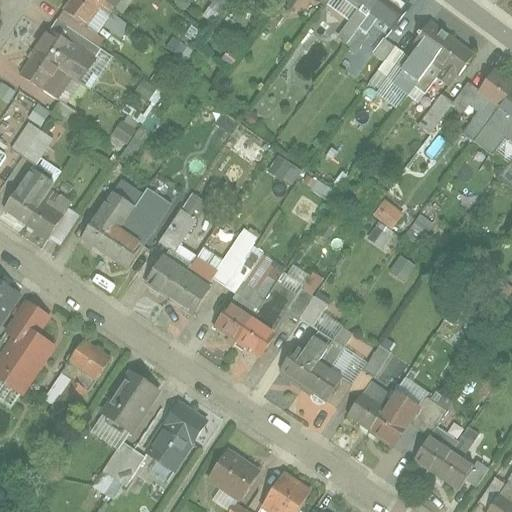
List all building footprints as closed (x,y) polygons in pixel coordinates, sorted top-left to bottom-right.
[(107,0),(64,0),(89,21),(107,0)] [(206,0),(212,6),(205,13),(213,20),(232,0),(206,0)] [(351,0),(390,30),(409,5),(402,0),(351,0)] [(481,57),(428,18),(410,42),(462,82),(481,57)] [(78,76),(90,59),(48,28),(16,70),(44,91),(63,65),(78,76)] [(511,115),(511,78),(493,63),(474,85),(511,115)] [(439,95),(418,128),(432,136),(452,103),(439,95)] [(40,128),(48,113),(36,106),(28,121),(40,128)] [(126,145),(135,131),(121,123),(112,137),(126,145)] [(43,168),(21,156),(0,190),(0,203),(31,222),(43,202),(28,193),(43,168)] [(277,159),(269,173),(293,185),(300,171),(277,159)] [(133,231),(88,201),(73,225),(117,254),(133,231)] [(384,201),(372,217),(390,231),(402,215),(384,201)] [(196,314),(215,286),(162,250),(143,278),(196,314)] [(0,306),(8,290),(0,286),(0,306)] [(264,362),(303,308),(280,292),(267,311),(243,294),(218,330),(264,362)] [(49,313),(31,304),(16,335),(28,341),(10,377),(25,384),(49,337),(39,333),(49,313)] [(346,338),(318,318),(281,371),(323,400),(341,374),(327,364),(346,338)] [(117,356),(93,339),(33,424),(57,441),(117,356)] [(148,394),(124,375),(100,405),(124,424),(148,394)] [(417,423),(360,385),(343,411),(400,449),(417,423)] [(146,449),(126,433),(88,480),(113,501),(145,461),(169,480),(205,435),(176,412),(146,449)] [(463,491),(480,467),(440,440),(423,464),(463,491)] [(242,492),(259,464),(232,448),(215,475),(242,492)] [(294,511),(308,493),(278,471),(254,505),(241,495),(228,511),(294,511)] [(511,511),(511,484),(493,511),(511,511)]
